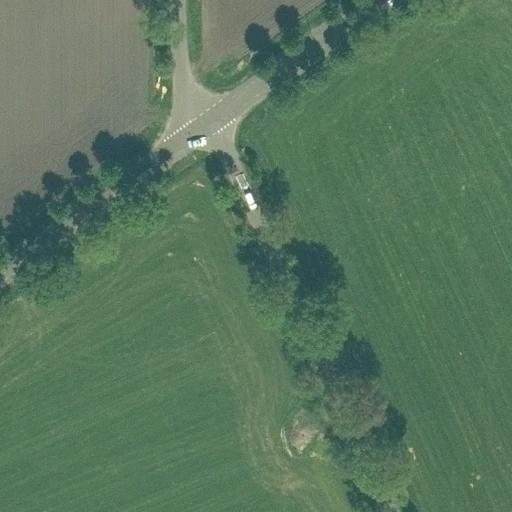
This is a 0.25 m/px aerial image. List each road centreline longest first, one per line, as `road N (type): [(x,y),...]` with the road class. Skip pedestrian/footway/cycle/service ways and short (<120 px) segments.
road 1 (unclassified): [(391,511),(230,155),(207,121)]
road 2 (tertiary): [(0,273),(207,121)]
road 3 (tertiary): [(207,121),(374,0)]
road 4 (unclassified): [(207,121),(182,81),(179,0)]
